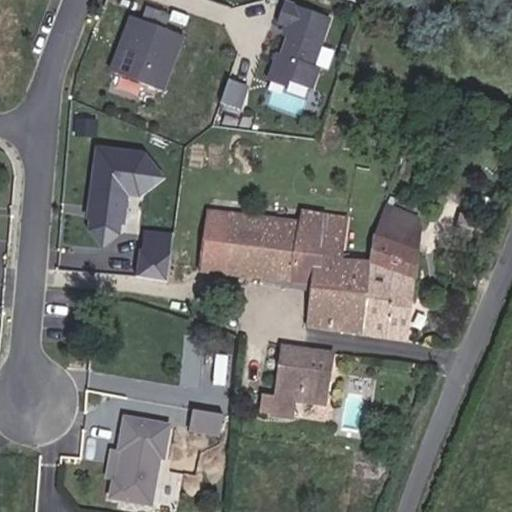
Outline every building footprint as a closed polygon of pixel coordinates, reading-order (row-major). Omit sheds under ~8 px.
[(331,57),(347,9),(320,0),(298,0),(294,13),(304,17),(301,28),(305,29),(299,46),(295,44),(286,71),(304,78),(306,72),(329,80),(336,59),(331,57)] [(180,82),(201,27),(148,7),(127,62),(180,82)] [(255,100),(263,77),(245,70),(237,94),(255,100)] [(269,102),(308,113),(315,91),(276,79),(269,102)] [(122,240),(126,193),(150,195),(154,148),(93,143),(85,237),(122,240)] [(360,256),(367,214),(322,206),(319,218),(228,200),(217,259),(327,282),(327,287),(352,292),(347,322),(377,327),(387,259),(360,256)] [(393,238),(435,247),(440,214),(401,209),(393,238)] [(135,272),(172,279),(181,233),(144,226),(135,272)] [(377,327),(422,335),(435,247),(393,238),(387,259),(377,327)] [(321,318),(347,322),(352,292),(327,287),(321,318)] [(245,319),(250,301),(238,298),(232,315),(245,319)] [(316,395),(338,399),(349,346),(295,337),(283,412),(312,418),(316,395)] [(180,450),(185,417),(141,409),(135,441),(139,442),(133,471),(129,470),(126,487),(167,495),(176,449),(180,450)] [(190,409),(189,431),(218,433),(219,411),(190,409)]
